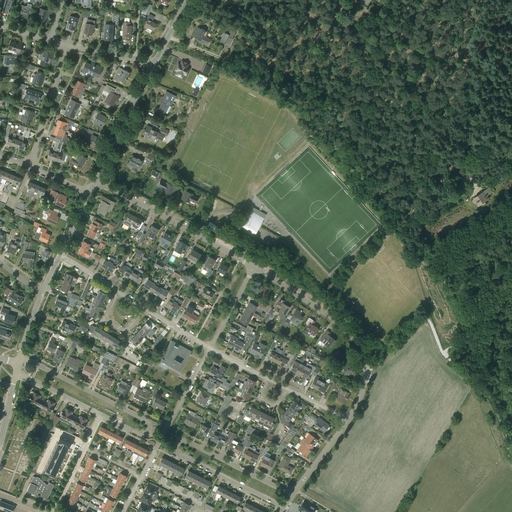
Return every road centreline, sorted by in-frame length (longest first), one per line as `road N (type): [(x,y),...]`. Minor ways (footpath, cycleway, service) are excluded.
road 1 (residential): [(292,494),(177,442),(178,454),(281,508)]
road 2 (residential): [(98,414),(139,435),(149,427),(145,418),(19,356)]
road 3 (residential): [(352,419),(358,364),(341,333),(253,270)]
road 4 (residential): [(253,270),(95,179)]
road 5 (residential): [(210,348),(58,256)]
road 6 (residential): [(352,419),(210,348)]
road 7 (residential): [(142,476),(210,348)]
road 8 (unclassified): [(95,179),(153,64)]
road 9 (residential): [(30,167),(67,47)]
